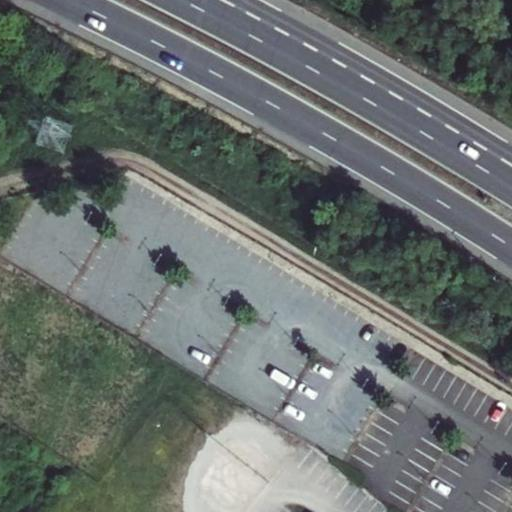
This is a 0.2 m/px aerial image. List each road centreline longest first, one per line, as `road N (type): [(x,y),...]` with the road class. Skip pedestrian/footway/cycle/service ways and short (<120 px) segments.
road 1 (trunk): [(68,0),(320,131),(511,247)]
road 2 (trunk): [(435,140),(181,0)]
road 3 (motorway): [(435,140),(234,0)]
